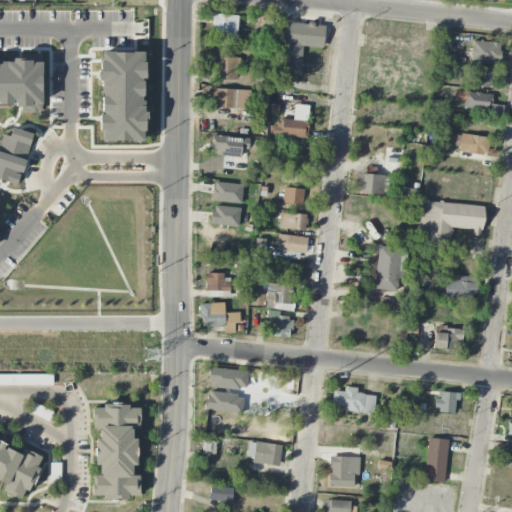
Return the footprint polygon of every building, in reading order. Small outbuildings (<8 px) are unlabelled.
[(237,16),(212,14),(212,28),(216,28),(216,38),(236,39),(237,16)] [(322,48),(325,26),(292,23),(292,19),(280,18),(275,72),(300,74),(302,46),(322,48)] [(470,61),(498,64),(501,44),(473,41),(470,61)] [(144,52),(100,52),(101,142),(144,141),(144,52)] [(237,80),(238,58),(214,57),(214,79),(237,80)] [(41,63),(0,61),(0,105),(20,106),(20,113),(41,113),(41,63)] [(490,88),(492,69),(471,68),(470,87),(490,88)] [(250,90),(214,89),(213,108),(250,109),(250,90)] [(491,94),(454,92),(454,101),(464,101),(464,108),(491,110),(491,94)] [(274,135),(306,139),(308,122),(276,118),(274,135)] [(32,134),(11,128),(9,136),(0,133),(0,181),(19,186),(32,134)] [(490,139),(461,134),(458,151),(487,156),(490,139)] [(223,156),(222,168),(234,169),(234,159),(240,159),(241,149),(248,150),(248,138),(214,137),(213,155),(223,156)] [(358,194),(383,195),(383,175),(359,174),(358,194)] [(240,204),(242,185),(214,182),(211,201),(240,204)] [(303,205),(303,189),(283,188),(282,204),(303,205)] [(484,207),(423,201),(421,215),(430,216),(430,217),(439,217),(438,235),(431,235),(430,244),(448,246),(450,228),(473,230),(472,236),(481,236),(484,207)] [(240,207),(212,206),(211,225),(239,226),(240,207)] [(306,229),(306,216),(291,216),(291,229),(306,229)] [(307,238),(278,234),(276,250),(305,254),(307,238)] [(373,289),(396,292),(397,278),(404,279),(407,250),(378,247),(373,289)] [(206,275),(206,292),(230,291),(230,275),(206,275)] [(478,280),(446,276),(444,296),(476,300),(478,280)] [(249,307),(290,310),(292,285),(263,283),(262,289),(251,288),(249,307)] [(239,313),(224,313),(224,304),(200,304),(200,326),(224,326),(224,332),(234,332),(234,323),(239,323),(239,313)] [(272,317),(270,337),(290,338),(291,318),(272,317)] [(459,330),(437,326),(433,348),(456,352),(459,330)] [(0,385),(32,385),(31,375),(0,375),(0,385)] [(375,396),(356,394),(357,388),(344,387),(343,392),(333,391),(332,405),(344,406),(343,411),(373,414),(375,396)] [(434,399),(434,411),(456,412),(457,393),(440,392),(439,399),(434,399)] [(91,496),(102,496),(102,499),(139,499),(139,475),(131,475),(131,466),(136,466),(136,438),(131,438),(131,429),(139,429),(139,406),(103,406),(103,408),(92,408),(92,429),(100,429),(99,438),(95,438),(95,466),(99,466),(99,476),(91,476),(91,496)] [(386,430),(394,430),(394,415),(392,415),(391,410),(386,410),(386,430)] [(446,439),(426,439),(424,482),(444,483),(446,439)] [(281,445),(248,442),(246,461),(279,465),(281,445)] [(0,482),(4,485),(3,491),(14,497),(22,499),(37,475),(38,468),(36,467),(41,458),(26,449),(22,455),(18,454),(0,443),(0,482)] [(511,444),(504,444),(503,467),(511,467),(511,444)] [(353,475),(358,475),(359,458),(329,457),(328,487),(353,488),(353,475)] [(232,488),(210,487),(209,502),(232,503),(232,488)] [(355,511),(355,503),(325,502),(325,511),(355,511)]
